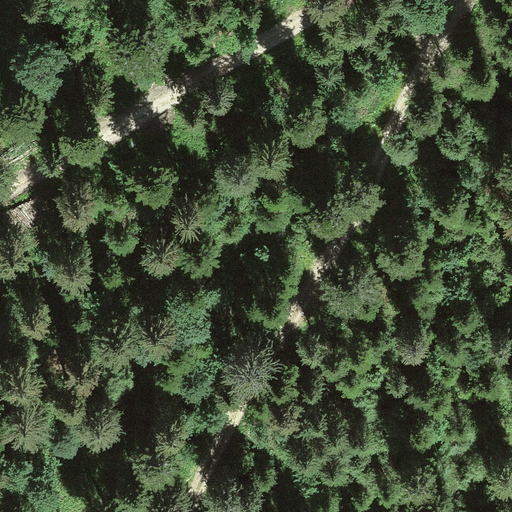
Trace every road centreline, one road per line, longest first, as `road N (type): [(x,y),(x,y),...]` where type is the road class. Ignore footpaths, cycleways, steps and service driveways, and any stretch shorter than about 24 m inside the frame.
road 1 (track): [(466,0),(472,15),(352,181),(270,374),(193,511)]
road 2 (track): [(0,185),(155,113),(347,0)]
